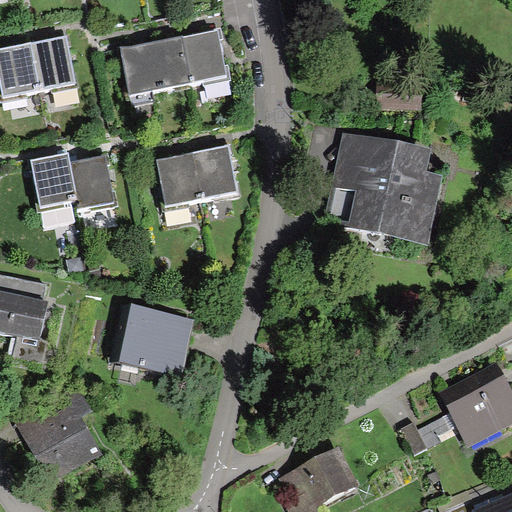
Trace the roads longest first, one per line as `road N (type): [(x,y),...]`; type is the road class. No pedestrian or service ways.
road 1 (residential): [(254,0),(276,149),(202,511)]
road 2 (track): [(373,404),(207,482)]
